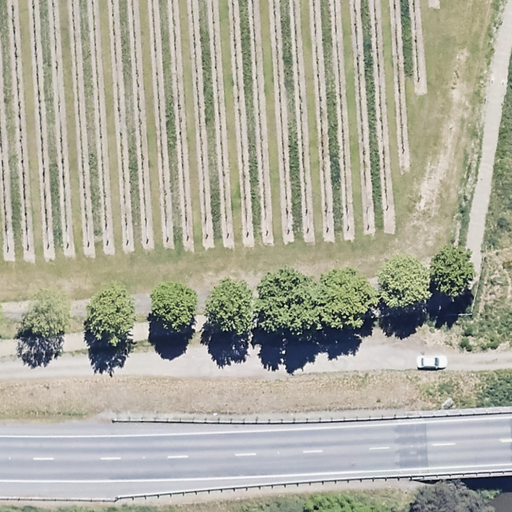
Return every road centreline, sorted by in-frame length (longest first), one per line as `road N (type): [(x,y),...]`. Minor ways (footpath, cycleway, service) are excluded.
road 1 (trunk): [(0,457),(511,440)]
road 2 (track): [(0,367),(511,358)]
